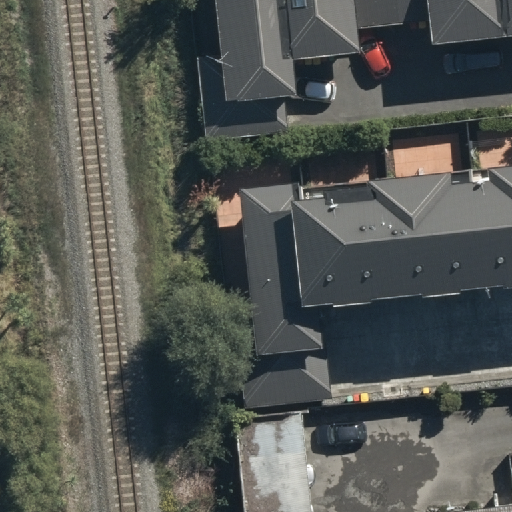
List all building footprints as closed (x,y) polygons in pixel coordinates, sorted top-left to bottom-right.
[(279,89),(271,0),(211,0),(219,94),(279,89)] [(283,0),(288,54),(348,49),(346,22),(401,17),(399,0),(283,0)] [(482,0),(416,0),(418,43),(484,40),(482,0)] [(511,0),(486,0),(488,34),(511,33),(511,0)] [(511,158),(234,185),(250,354),(325,347),(321,302),(511,283),(511,158)] [(316,511),(306,412),(241,417),(248,511),(316,511)] [(511,511),(511,471),(392,483),(395,511),(511,511)]
